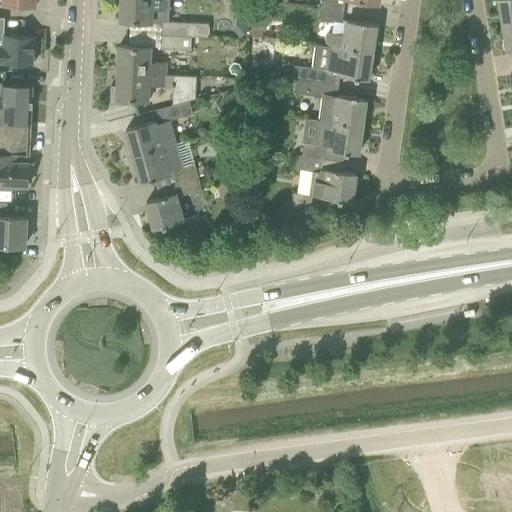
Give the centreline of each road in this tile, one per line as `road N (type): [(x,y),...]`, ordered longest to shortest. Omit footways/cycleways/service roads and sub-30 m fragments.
road 1 (residential): [(478,0),(501,160),(494,170),(414,185),(398,178),(388,153),(413,0)]
road 2 (unclassified): [(65,491),(106,498),(269,456),(511,424)]
road 3 (primary): [(167,360),(235,331),(511,265)]
road 4 (primary): [(511,262),(409,269),(160,318)]
road 5 (tertiary): [(93,284),(69,160),(77,0)]
